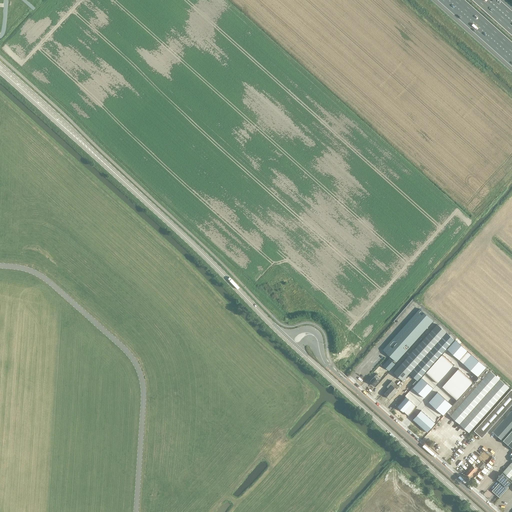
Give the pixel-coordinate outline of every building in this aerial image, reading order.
[(420,309),(383,350),(396,362),(433,321),(420,309)] [(409,373),(418,380),(454,340),(437,324),(394,372),(403,380),(409,373)] [(455,340),(447,349),(478,377),(486,368),(486,367),(471,354),(467,351),(467,350),(459,343),(455,340)] [(442,354),(426,373),(438,383),(454,365),(442,354)] [(389,358),(383,365),(389,371),(395,364),(389,358)] [(459,368),(442,387),(457,400),(474,382),(459,368)] [(469,432),(509,388),(491,371),(490,372),(486,368),(447,412),(451,415),(450,416),(469,432)] [(374,386),(380,378),(376,375),(370,382),(374,386)] [(421,378),(412,388),(424,398),(433,388),(421,378)] [(390,399),(398,390),(399,387),(394,383),(395,383),(392,380),(387,387),(389,389),(384,394),(390,399)] [(511,390),(511,389),(474,431),(482,438),(511,404),(511,390)] [(437,392),(428,402),(443,415),(446,412),(452,405),(437,392)] [(406,396),(397,406),(403,412),(404,412),(409,416),(417,406),(406,396)] [(421,410),(413,419),(420,426),(427,432),(435,423),(421,410)] [(511,410),(493,431),(511,447),(511,457),(511,458),(511,410)] [(511,462),(502,472),(511,480),(511,462)] [(470,476),(476,469),(474,467),(475,466),(473,464),(472,465),(472,466),(466,473),(470,476)] [(500,481),(492,490),(499,497),(508,487),(507,486),(511,481),(502,473),(497,479),(500,481)]
